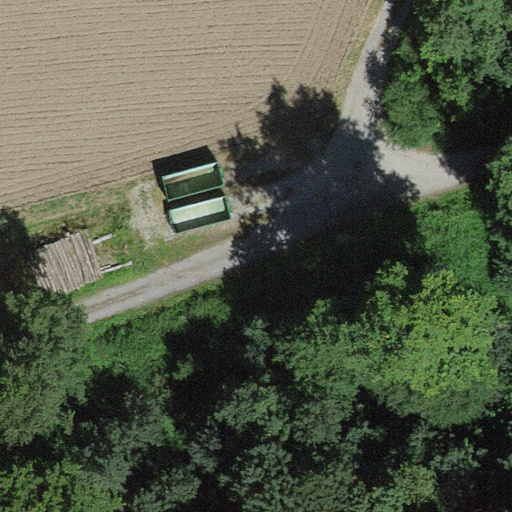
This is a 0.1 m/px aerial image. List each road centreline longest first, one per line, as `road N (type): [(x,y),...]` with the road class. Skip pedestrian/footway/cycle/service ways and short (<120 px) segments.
road 1 (track): [(0,336),(306,236),(438,0)]
road 2 (track): [(306,236),(511,162)]
